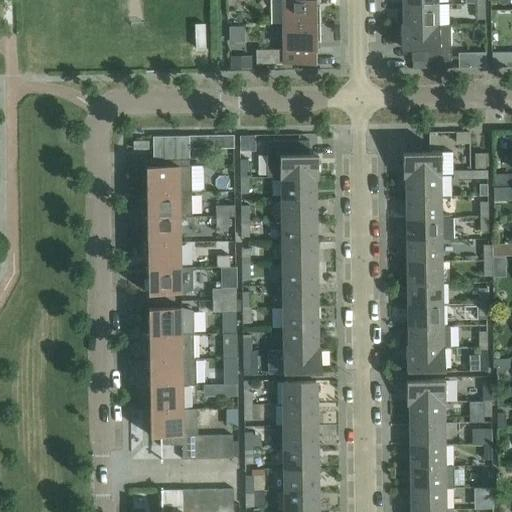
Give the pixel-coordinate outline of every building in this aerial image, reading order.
[(281,0),(282,25),(319,24),(319,6),(313,6),(313,0),(281,0)] [(436,4),(403,5),(403,25),(403,26),(436,26),(436,25),(436,4)] [(484,19),(484,4),(476,4),(476,19),(484,19)] [(227,22),(226,42),(250,43),(250,23),(227,22)] [(194,24),(195,48),(205,48),(204,24),(194,24)] [(319,24),(282,25),(282,49),(255,50),(255,64),(314,63),(314,42),(320,42),(319,24)] [(403,26),(403,25),(400,25),(400,39),(404,39),(404,49),(425,49),(425,61),(450,61),(450,47),(438,48),(438,25),(436,25),(436,26),(403,26)] [(250,56),(231,57),(231,69),(250,68),(250,56)] [(188,136),(152,136),(153,159),(189,158),(188,136)] [(317,154),(307,155),(307,141),(266,141),(267,178),(279,178),(317,177),(317,154)] [(439,175),(439,176),(441,176),(440,152),(402,153),(402,177),(406,177),(406,175),(439,175)] [(474,168),(484,168),(484,153),(474,154),(474,168)] [(153,159),(153,167),(145,167),(146,193),(179,192),(189,192),(203,192),(203,166),(189,158),(153,159)] [(240,178),(248,178),(247,159),(239,160),(240,178)] [(471,171),(471,179),(487,178),(487,170),(471,171)] [(471,179),(471,171),(453,171),(453,179),(471,179)] [(439,197),(439,176),(439,175),(406,175),(406,177),(406,197),(439,197)] [(317,178),(317,177),(279,178),(279,179),(281,179),(281,200),(314,200),(314,178),(317,178)] [(248,193),(248,178),(240,178),(240,194),(248,193)] [(189,192),(179,192),(146,193),(146,218),(179,217),(189,217),(189,192)] [(439,218),(439,197),(406,197),(406,219),(439,218)] [(314,200),(281,200),(282,221),(314,221),(314,200)] [(479,217),(487,217),(487,202),(479,202),(479,217)] [(234,206),(228,206),(215,206),(215,217),(228,217),(234,217),(234,206)] [(240,222),(248,222),(248,206),(240,206),(240,222)] [(179,242),(179,217),(146,218),(147,243),(179,242)] [(228,217),(215,217),(215,228),(229,228),(228,217)] [(487,217),(479,217),(480,233),(488,233),(487,217)] [(452,218),(439,218),(406,219),(407,240),(440,240),(453,240),(452,218)] [(315,242),(314,221),(282,221),(282,243),(315,242)] [(248,222),(240,222),(240,237),(248,237),(248,222)] [(440,261),(440,240),(407,240),(407,262),(440,261)] [(179,242),(147,243),(147,268),(180,268),(179,242)] [(315,263),(315,242),(282,243),(282,264),(315,263)] [(483,261),(491,260),(491,245),(483,245),(483,261)] [(241,265),(249,264),(249,249),(241,249),(241,265)] [(216,256),(216,267),(229,267),(229,256),(216,256)] [(491,276),(491,260),(483,261),(483,276),(491,276)] [(440,283),(440,261),(407,262),(407,283),(440,283)] [(315,263),(282,264),(283,285),(315,285),(315,263)] [(249,264),(241,265),(241,280),(249,280),(249,264)] [(192,268),(180,268),(147,268),(147,294),(180,294),(192,291),(192,268)] [(441,305),(440,283),(407,283),(408,305),(441,305)] [(316,306),(315,285),(283,285),(283,306),(316,306)] [(212,300),(236,300),(235,288),(211,288),(212,300)] [(478,304),(486,304),(486,289),(478,289),(478,304)] [(242,307),(250,307),(249,292),(241,292),(242,307)] [(236,300),(212,300),(212,312),(236,312),(236,300)] [(486,319),(486,304),(478,304),(478,319),(486,319)] [(441,326),(441,305),(408,305),(408,327),(441,326)] [(316,327),(316,306),(283,306),(283,328),(316,327)] [(250,323),(250,307),(242,307),(242,323),(250,323)] [(192,311),(180,308),(148,309),(148,335),(189,334),(193,334),(192,311)] [(449,326),(441,326),(408,327),(408,347),(408,348),(441,348),(441,346),(443,346),(443,347),(449,347),(449,326)] [(316,327),(283,328),(283,349),(316,348),(316,327)] [(478,347),(487,347),(486,332),(478,332),(478,347)] [(189,344),(189,334),(148,335),(148,360),(181,359),(181,344),(189,344)] [(242,350),(250,349),(250,335),(242,335),(242,350)] [(408,348),(408,347),(405,347),(405,371),(444,370),(443,347),(443,346),(441,346),(441,348),(408,348)] [(487,347),(478,347),(479,366),(487,366),(487,347)] [(316,348),(283,349),(281,349),(282,373),(320,372),(320,348),(316,348)] [(250,349),(242,350),(243,370),(251,369),(250,349)] [(195,359),(181,359),(148,360),(149,385),(182,384),(196,384),(195,359)] [(442,402),(442,403),(444,403),(444,379),(405,380),(406,404),(409,404),(409,402),(442,402)] [(251,389),(250,389),(250,381),(243,381),(243,404),(251,404),(251,389)] [(282,404),(315,403),(315,381),(282,382),(282,404)] [(482,401),(490,401),(490,383),(482,383),(482,401)] [(182,384),(149,385),(149,410),(182,410),(182,384)] [(490,401),(482,401),(483,417),(491,416),(490,401)] [(442,423),(442,403),(442,402),(409,402),(409,404),(410,424),(442,423)] [(316,425),(315,403),(282,404),(283,426),(316,425)] [(251,420),(251,404),(243,404),(243,420),(251,420)] [(235,425),(236,407),(224,407),(223,424),(235,425)] [(196,409),(182,410),(149,410),(150,436),(159,436),(160,446),(170,445),(170,436),(181,436),(194,435),(197,435),(196,409)] [(505,413),(497,413),(497,428),(505,428),(505,413)] [(443,445),(442,423),(410,424),(410,446),(443,445)] [(316,425),(283,426),(283,447),(316,447),(316,425)] [(483,444),(491,444),(491,429),(483,429),(483,444)] [(244,448),(252,448),(252,433),(244,433),(244,448)] [(194,459),(194,435),(181,436),(182,460),(194,459)] [(206,435),(197,435),(194,435),(194,459),(207,459),(206,435)] [(219,435),(206,435),(207,459),(219,459),(219,435)] [(232,435),(219,435),(219,459),(232,459),(232,435)] [(491,444),(483,444),(483,460),(491,460),(491,444)] [(443,445),(410,446),(410,467),(443,467),(443,445)] [(316,447),(283,447),(283,469),(316,469),(316,447)] [(252,448),(244,448),(244,463),(252,463),(252,448)] [(453,466),(443,467),(410,467),(411,489),(443,488),(453,488),(453,466)] [(317,490),(316,469),(283,469),(284,491),(317,490)] [(487,487),(495,487),(495,472),(487,472),(487,487)] [(244,492),(252,491),(252,476),(244,476),(244,492)] [(495,503),(495,487),(487,487),(487,503),(495,503)] [(443,488),(411,489),(411,510),(444,510),(443,488)] [(195,511),(195,489),(182,489),(182,511),(195,511)] [(207,511),(207,489),(195,489),(195,511),(207,511)] [(220,511),(220,489),(207,489),(207,511),(220,511)] [(220,489),(220,511),(232,511),(232,489),(220,489)] [(316,511),(317,490),(284,491),(284,511),(316,511)] [(253,507),(252,491),(244,492),(245,507),(253,507)]
